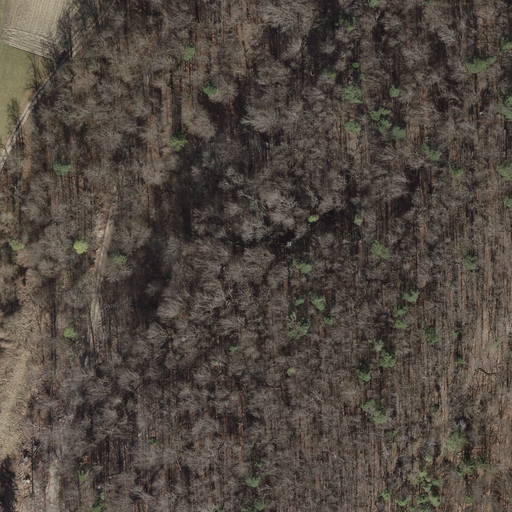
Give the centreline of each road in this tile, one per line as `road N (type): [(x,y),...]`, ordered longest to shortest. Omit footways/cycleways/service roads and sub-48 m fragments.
road 1 (track): [(55,511),(128,154),(181,0)]
road 2 (track): [(115,0),(33,107),(0,173)]
